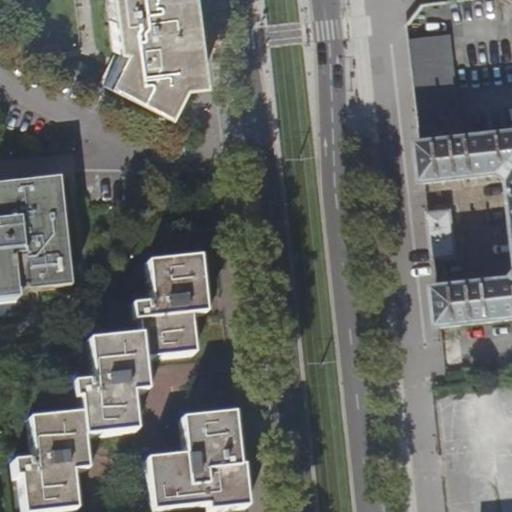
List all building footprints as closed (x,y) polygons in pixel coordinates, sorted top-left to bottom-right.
[(105,0),(112,49),(118,53),(103,86),(164,117),(178,87),(194,85),(185,17),(183,0),(105,0)] [(409,40),(418,117),(459,113),(450,36),(409,40)] [(511,278),(437,288),(442,329),(511,321),(511,133),(421,144),(425,185),(503,175),(511,182),(511,278)] [(0,303),(16,302),(15,294),(68,289),(57,180),(0,186),(0,303)] [(431,237),(434,259),(456,257),(451,211),(429,214),(431,237)] [(137,323),(187,317),(202,315),(195,259),(144,266),(148,305),(128,308),(130,324),(137,323)] [(138,338),(141,362),(192,355),(187,317),(137,323),(138,338)] [(77,416),(80,439),(133,433),(129,395),(144,394),(141,362),(138,338),(85,344),(90,383),(69,386),(70,401),(76,401),(77,416)] [(80,439),(77,416),(25,422),(30,462),(10,464),(12,480),(16,480),(19,511),(72,511),(69,473),(84,472),(80,439)] [(168,511),(204,508),(204,511),(226,511),(245,509),(243,490),(241,468),(236,469),(229,416),(178,421),(182,457),(144,461),(148,511),(168,511)] [(494,511),(511,511),(511,453),(491,455),(494,511)]
